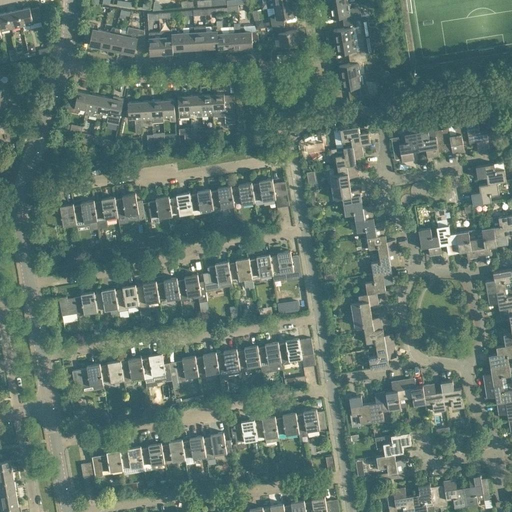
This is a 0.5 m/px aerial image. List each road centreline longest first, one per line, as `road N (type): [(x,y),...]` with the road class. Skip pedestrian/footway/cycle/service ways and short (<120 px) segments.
road 1 (residential): [(64,61),(136,76),(311,65),(319,47),(312,0)]
road 2 (residential): [(27,283),(304,229)]
road 3 (residential): [(39,353),(318,316)]
road 4 (residential): [(53,442),(329,387)]
road 5 (residential): [(65,511),(343,475)]
road 6 (residential): [(18,191),(291,157)]
road 7 (residential): [(18,191),(64,61)]
road 8 (residential): [(379,109),(511,85)]
